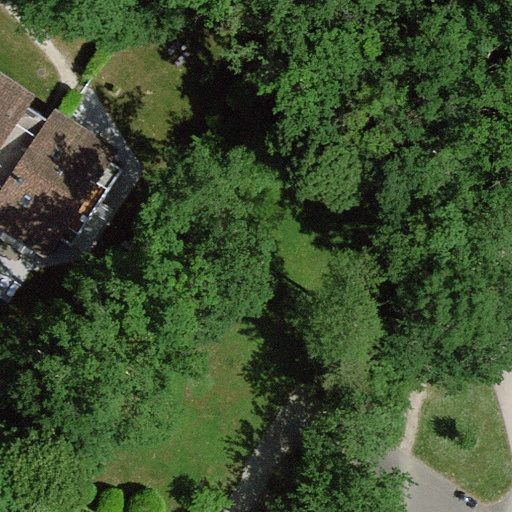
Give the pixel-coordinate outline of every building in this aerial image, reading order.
[(0,81),(0,145),(25,107),(29,101),(0,81)] [(0,181),(42,118),(25,107),(0,145),(0,181)] [(410,168),(435,131),(402,108),(377,145),(410,168)] [(59,121),(0,211),(0,220),(49,253),(59,237),(108,162),(112,156),(59,121)] [(124,172),(108,162),(59,237),(75,248),(124,172)]
